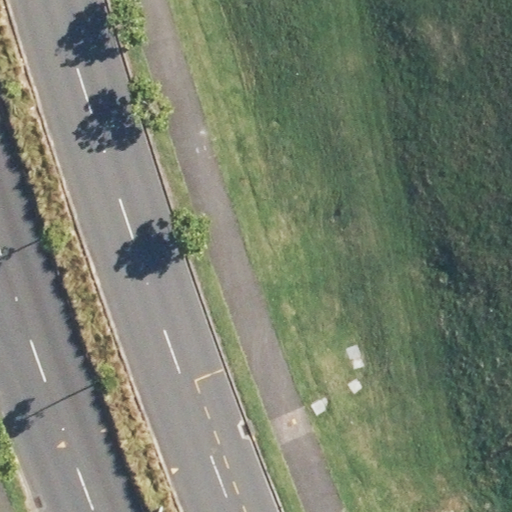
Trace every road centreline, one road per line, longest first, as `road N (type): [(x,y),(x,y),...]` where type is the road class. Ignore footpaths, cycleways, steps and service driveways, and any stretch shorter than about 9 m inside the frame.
road 1 (secondary): [(48,0),(160,344),(234,511)]
road 2 (secondary): [(96,511),(0,286)]
